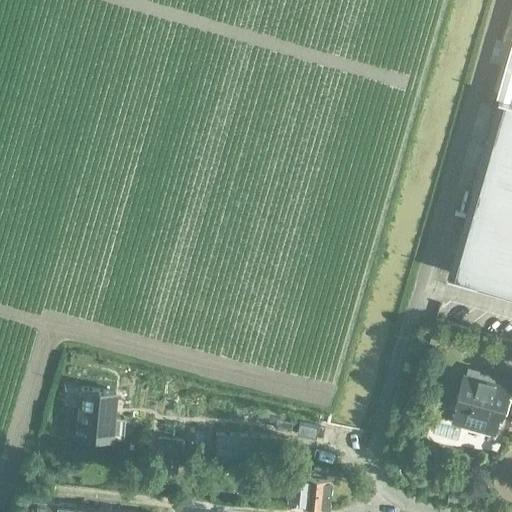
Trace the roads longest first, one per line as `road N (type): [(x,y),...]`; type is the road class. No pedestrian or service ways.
road 1 (residential): [(268,511),(29,486)]
road 2 (unclassified): [(380,492),(373,456),(405,341)]
